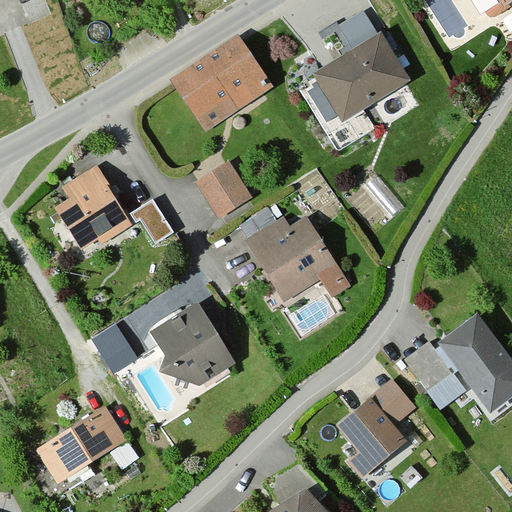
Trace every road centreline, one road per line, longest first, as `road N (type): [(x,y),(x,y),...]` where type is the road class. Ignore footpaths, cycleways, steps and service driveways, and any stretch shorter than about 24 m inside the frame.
road 1 (residential): [(511,87),(414,234),(387,323),(176,511)]
road 2 (unclassified): [(269,0),(0,156)]
